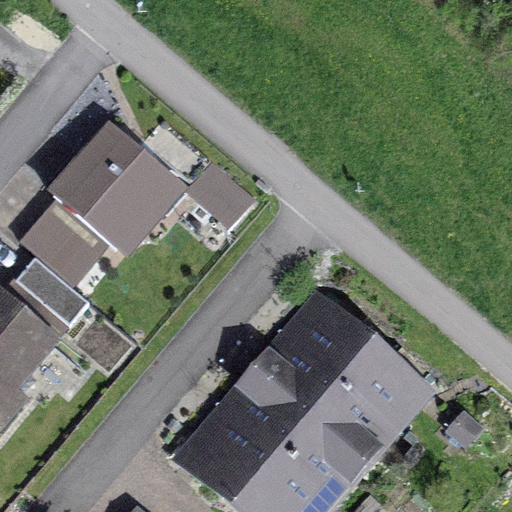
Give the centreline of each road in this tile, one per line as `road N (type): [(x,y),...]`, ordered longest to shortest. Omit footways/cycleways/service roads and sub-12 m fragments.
road 1 (residential): [(309,202),(48,511)]
road 2 (unclassified): [(309,202),(107,18)]
road 3 (unclassified): [(511,373),(309,202)]
road 4 (residential): [(107,18),(0,145)]
